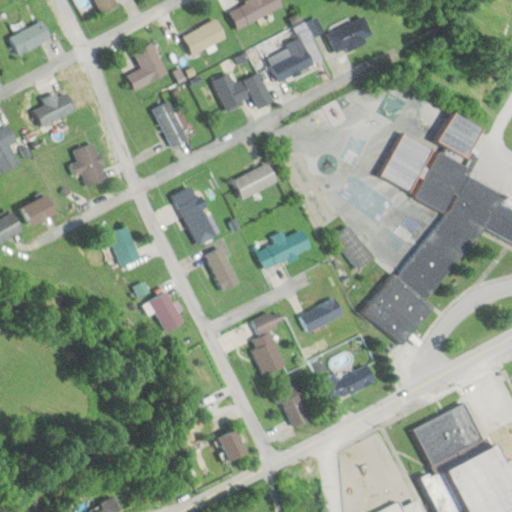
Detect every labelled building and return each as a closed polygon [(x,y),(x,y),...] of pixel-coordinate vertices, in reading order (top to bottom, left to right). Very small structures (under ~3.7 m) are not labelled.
[(94,0),(101,15),(117,7),(114,0),(94,0)] [(237,30),(281,6),(278,0),(246,0),(226,11),(237,30)] [(372,37),(361,15),(325,34),(336,56),(372,37)] [(181,36),(192,55),(225,37),(214,17),(181,36)] [(17,55),(51,38),(42,20),(8,37),(17,55)] [(166,74),(151,43),(132,52),(140,68),(125,76),(132,91),(166,74)] [(313,63),(302,45),(270,65),(281,83),(313,63)] [(225,112),(252,100),(256,109),(271,103),(258,74),(233,85),(228,74),(212,81),(225,112)] [(40,128),(75,112),(67,93),(32,109),(40,128)] [(151,110),(172,148),(187,139),(167,101),(151,110)] [(435,145),(467,159),(481,127),(448,113),(435,145)] [(0,163),(14,157),(9,145),(15,142),(7,123),(0,125),(0,163)] [(511,200),(464,180),(470,166),(398,135),(380,177),(408,190),(409,196),(432,206),(443,215),(416,247),(414,253),(395,275),(390,273),(365,302),(361,310),(402,345),(433,307),(424,300),(450,269),(451,266),(463,253),(473,229),(511,245),(511,200)] [(73,149),(77,163),(70,164),(73,176),(82,173),(85,186),(105,181),(95,143),(73,149)] [(232,180),(242,199),(277,182),(267,163),(232,180)] [(171,196),(196,246),(216,236),(191,186),(171,196)] [(21,206),(30,225),(56,214),(47,195),(21,206)] [(0,217),(0,242),(21,230),(11,211),(0,217)] [(106,235),(120,266),(139,258),(125,226),(106,235)] [(273,244),(255,252),(264,271),(311,251),(302,229),(285,236),(283,231),(270,237),(273,244)] [(354,269),(372,258),(360,239),(342,251),(354,269)] [(238,283),(220,246),(204,254),(222,291),(238,283)] [(142,304),(149,317),(154,314),(164,333),(184,322),(167,290),(142,304)] [(298,314),(307,332),(343,316),(334,298),(298,314)] [(285,323),(278,308),(251,320),(259,337),(248,342),(263,375),(284,366),(269,330),(285,323)] [(328,402),(376,382),(368,364),(336,377),(335,374),(319,380),(328,402)] [(277,393),(292,427),(314,416),(299,383),(277,393)] [(413,426),(428,461),(480,438),(465,403),(413,426)] [(247,452),(236,428),(217,437),(229,461),(247,452)] [(511,511),(511,431),(419,476),(436,511),(456,511),(466,507),(468,511),(511,511)] [(99,509),(92,511),(118,511),(112,496),(96,502),(99,509)] [(422,511),(417,499),(400,506),(398,501),(373,511),(422,511)]
